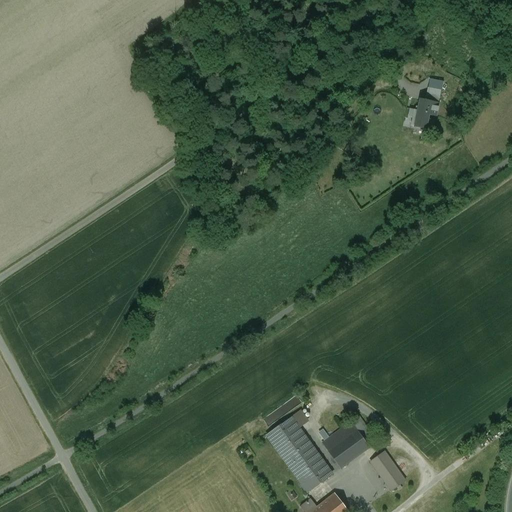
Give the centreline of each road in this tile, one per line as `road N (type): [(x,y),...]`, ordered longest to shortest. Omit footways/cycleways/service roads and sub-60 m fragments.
road 1 (unclassified): [(388,0),(165,169),(0,279)]
road 2 (unclassified): [(0,338),(93,511)]
